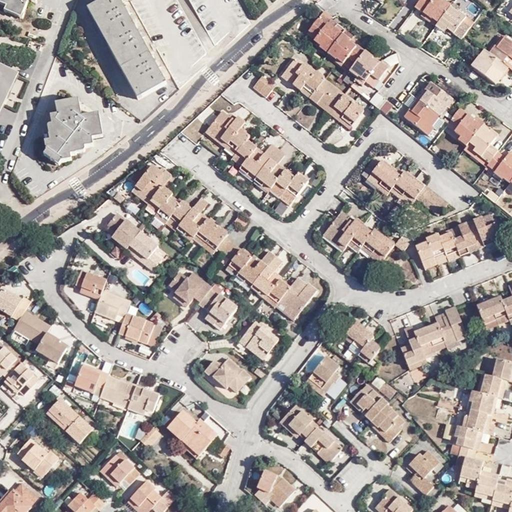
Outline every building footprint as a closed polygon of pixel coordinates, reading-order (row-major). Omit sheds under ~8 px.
[(23,17),(29,1),(29,0),(0,0),(0,1),(9,5),(7,10),(23,17)] [(138,100),(166,84),(158,69),(160,69),(157,61),(154,62),(141,39),(144,38),(140,31),(138,32),(128,15),(131,14),(127,7),(124,8),(120,0),(102,0),(103,1),(88,9),(138,100)] [(230,32),(236,38),(250,25),(236,0),(131,0),(130,1),(179,90),(196,75),(190,68),(207,54),(176,0),(188,0),(214,46),(230,32)] [(443,2),(440,0),(420,0),(415,8),(423,14),(431,20),(432,19),(438,24),(452,6),(444,1),(443,2)] [(511,0),(507,0),(503,8),(510,13),(511,9),(511,0)] [(447,30),(461,41),(465,36),(471,28),(463,23),(467,18),(459,11),(461,9),(453,4),(452,6),(438,24),(447,30)] [(327,25),(331,20),(332,19),(324,13),(318,21),(326,27),(327,25)] [(431,20),(423,14),(421,16),(436,27),(438,24),(432,19),(431,20)] [(474,23),(467,18),(463,23),(471,28),(474,23)] [(335,29),(342,35),(345,31),(331,20),(327,25),(334,30),(335,29)] [(320,48),(328,54),(342,35),(335,29),(334,30),(327,25),(326,27),(318,21),(309,33),(317,38),(315,41),(314,42),(321,47),(320,48)] [(436,27),(436,28),(444,34),(447,30),(438,24),(436,27)] [(345,31),(342,35),(351,41),(354,38),(345,31)] [(317,38),(309,33),(307,35),(315,41),(317,38)] [(342,35),(328,54),(336,61),(337,60),(343,65),(348,58),(356,64),(365,52),(357,46),(356,48),(350,43),(351,41),(342,35)] [(503,36),(494,47),(496,49),(505,38),(503,36)] [(509,69),(511,71),(511,43),(505,38),(496,49),(494,47),(489,54),(509,69)] [(376,55),(368,48),(365,52),(374,59),(376,55)] [(496,86),(509,69),(489,54),(484,50),(471,67),(496,86)] [(351,71),(349,72),(357,78),(358,79),(358,78),(365,83),(374,89),(388,70),(380,63),(378,65),(372,61),(374,59),(365,52),(356,64),(351,71)] [(343,65),(351,71),(356,64),(348,58),(343,65)] [(296,59),(285,73),(296,82),(293,86),(301,92),(304,88),(316,73),(308,67),(307,68),(296,59)] [(0,108),(16,74),(0,66),(0,108)] [(296,82),(285,73),(282,76),(283,77),(282,79),(292,87),(293,86),(296,82)] [(325,80),(316,73),(304,88),(313,96),(325,80)] [(262,78),(253,89),(267,99),(275,87),(262,78)] [(358,79),(357,78),(355,80),(362,87),(365,83),(358,78),(358,79)] [(344,95),(325,80),(313,96),(310,100),(317,105),(319,102),(332,112),(344,96),(344,95)] [(447,108),(449,110),(455,102),(431,84),(425,91),(428,93),(420,103),(440,118),(447,108)] [(353,85),(351,88),(360,95),(368,101),(370,99),(353,85)] [(304,88),(301,92),(310,100),(313,96),(304,88)] [(425,91),(418,101),(420,103),(428,93),(425,91)] [(376,94),(370,103),(386,115),(392,106),(376,94)] [(354,104),(344,96),(332,112),(341,119),(354,104)] [(76,150),(85,149),(94,147),(93,140),(92,136),(90,124),(96,123),(95,116),(82,118),(79,100),(60,104),(62,115),(51,117),(54,135),(49,136),(50,142),(45,142),(47,153),(62,163),(72,162),(71,156),(77,155),(76,150)] [(420,103),(418,101),(410,111),(412,113),(420,103)] [(319,102),(317,105),(329,114),(332,112),(319,102)] [(429,137),(434,129),(432,128),(440,118),(420,103),(412,113),(410,111),(404,118),(429,137)] [(365,112),(354,104),(341,119),(352,128),(365,112)] [(440,118),(442,119),(449,110),(447,108),(440,118)] [(459,127),(455,133),(461,138),(458,141),(467,147),(469,144),(481,128),(474,122),(475,121),(460,110),(451,121),(459,127)] [(223,112),(208,130),(228,146),(241,130),(246,124),(238,118),(237,120),(235,122),(229,118),(223,112)] [(341,119),(332,112),(329,114),(339,122),(341,119)] [(90,124),(92,136),(103,134),(99,114),(95,116),(96,123),(90,124)] [(478,116),(475,121),(474,122),(481,128),(482,127),(486,122),(478,116)] [(434,129),(442,119),(440,118),(432,128),(434,129)] [(352,128),(341,119),(339,122),(350,131),(352,128)] [(448,124),(447,127),(455,133),(459,127),(451,121),(448,124)] [(500,133),(486,122),(482,127),(490,132),(489,134),(496,139),(500,133)] [(482,127),(481,128),(469,144),(484,155),(481,158),(489,164),(498,153),(498,152),(490,146),(496,139),(489,134),(490,132),(482,127)] [(228,146),(208,130),(206,134),(226,149),(228,146)] [(228,146),(226,149),(235,157),(242,148),(243,148),(248,142),(251,138),(241,130),(228,146)] [(242,148),(235,157),(244,164),(249,158),(250,159),(255,152),(257,149),(248,142),(243,148),(242,148)] [(467,147),(463,152),(485,169),(487,166),(489,164),(481,158),(484,155),(469,144),(467,147)] [(244,164),(242,167),(239,170),(247,176),(249,173),(257,179),(279,151),(279,150),(272,145),(264,155),(262,158),(255,152),(250,159),(249,158),(244,164)] [(235,157),(226,149),(224,151),(234,159),(235,157)] [(264,155),(257,149),(255,152),(262,158),(264,155)] [(285,156),(279,151),(257,179),(271,190),(278,181),(277,181),(283,174),(276,168),(278,165),(285,156)] [(504,179),(510,184),(511,183),(511,181),(511,156),(509,155),(505,159),(498,153),(489,164),(487,166),(495,173),(494,174),(503,181),(504,179)] [(235,157),(234,159),(232,160),(242,167),(244,164),(235,157)] [(374,172),(370,178),(379,185),(392,170),(382,162),(380,165),(374,160),(368,167),(374,172)] [(285,171),(278,165),(276,168),(283,174),(285,171)] [(148,206),(153,200),(163,187),(164,188),(172,177),(166,171),(163,174),(160,172),(153,166),(132,193),(148,206)] [(485,169),(485,170),(493,176),(494,174),(495,173),(487,166),(485,169)] [(392,170),(379,185),(390,194),(390,193),(393,189),(398,182),(398,181),(401,178),(392,170)] [(278,181),(271,190),(270,192),(279,200),(282,197),(284,194),(292,184),(291,183),(295,178),(285,171),(283,174),(277,181),(278,181)] [(249,173),(247,176),(254,182),(257,179),(249,173)] [(404,173),(401,178),(398,181),(398,182),(393,189),(402,196),(415,181),(404,173)] [(298,174),(295,178),(291,183),(292,184),(284,194),(294,202),(309,183),(298,174)] [(153,200),(163,208),(163,206),(164,207),(171,199),(173,195),(167,190),(175,180),(172,177),(164,188),(163,187),(153,200)] [(379,185),(370,178),(365,183),(376,190),(377,189),(379,185)] [(257,179),(254,182),(269,193),(270,192),(271,190),(257,179)] [(425,189),(415,181),(402,196),(412,204),(416,200),(425,189)] [(379,185),(377,189),(387,197),(390,194),(379,185)] [(426,187),(425,189),(416,200),(438,217),(448,204),(426,187)] [(402,196),(393,189),(390,193),(400,200),(402,196)] [(117,193),(113,198),(122,205),(125,199),(117,193)] [(284,194),(282,197),(292,204),(294,202),(284,194)] [(412,204),(402,196),(400,200),(397,203),(407,210),(412,204)] [(163,206),(163,208),(158,214),(167,222),(170,218),(172,215),(180,205),(171,199),(164,207),(163,206)] [(202,199),(192,211),(180,226),(177,231),(184,237),(187,234),(194,239),(196,236),(201,230),(200,229),(205,224),(198,218),(201,214),(209,204),(202,199)] [(158,214),(163,208),(153,200),(148,206),(147,206),(157,214),(158,214)] [(182,203),(180,205),(172,215),(170,218),(180,226),(192,211),(182,203)] [(167,222),(158,214),(157,214),(155,217),(165,225),(165,224),(167,222)] [(208,220),(201,214),(198,218),(205,224),(208,220)] [(337,219),(325,233),(338,243),(355,222),(350,218),(349,218),(347,220),(340,214),(337,219)] [(127,251),(141,234),(117,215),(107,228),(115,235),(113,239),(120,244),(118,246),(126,252),(127,251)] [(240,216),(234,223),(243,230),(248,223),(240,216)] [(170,218),(167,222),(165,224),(176,232),(177,231),(180,226),(170,218)] [(482,218),(473,222),(482,243),(500,236),(493,219),(483,222),(482,218)] [(208,220),(205,224),(200,229),(201,230),(196,236),(206,244),(218,228),(208,220)] [(355,222),(338,243),(346,249),(348,246),(351,242),(362,228),(355,222)] [(473,222),(458,228),(460,233),(467,250),(476,246),(478,251),(484,248),(482,243),(473,222)] [(363,226),(362,228),(351,242),(361,249),(363,246),(369,239),(368,239),(372,233),(363,226)] [(228,236),(218,228),(206,244),(216,251),(217,249),(226,238),(228,236)] [(458,228),(439,236),(440,238),(451,234),(452,236),(460,233),(458,228)] [(375,230),(372,233),(368,239),(369,239),(363,246),(373,254),(385,238),(375,230)] [(338,243),(325,233),(323,237),(324,237),(322,239),(334,248),(338,243)] [(441,244),(445,253),(446,257),(458,252),(458,253),(467,250),(460,233),(452,236),(451,234),(440,238),(442,244),(441,244)] [(158,248),(141,234),(127,251),(134,257),(138,253),(148,261),(145,265),(153,272),(162,261),(153,255),(158,248)] [(187,234),(184,237),(191,242),(193,240),(194,239),(187,234)] [(426,240),(427,243),(429,249),(431,248),(434,258),(445,253),(441,244),(442,244),(440,238),(439,236),(439,235),(426,240)] [(194,239),(193,240),(203,248),(206,244),(196,236),(194,239)] [(482,243),(484,248),(502,241),(500,236),(482,243)] [(241,250),(226,238),(217,249),(226,256),(230,259),(233,261),(241,250)] [(395,246),(385,238),(373,254),(383,262),(395,246)] [(401,239),(395,246),(404,252),(409,245),(401,239)] [(361,249),(351,242),(348,246),(358,253),(359,252),(361,249)] [(338,243),(334,248),(341,253),(342,252),(343,253),(346,249),(338,243)] [(429,249),(427,243),(416,248),(424,267),(436,262),(434,258),(431,248),(429,249)] [(216,251),(206,244),(203,248),(202,248),(212,256),(216,251)] [(363,246),(361,249),(359,252),(368,259),(370,257),(373,254),(363,246)] [(476,246),(467,250),(469,254),(478,251),(476,246)] [(252,259),(241,250),(233,261),(229,266),(240,275),(252,259)] [(458,252),(446,257),(447,258),(449,263),(460,258),(469,254),(467,250),(458,253),(458,252)] [(254,257),(252,259),(240,275),(237,278),(244,284),(247,281),(253,286),(276,257),(270,252),(262,262),(254,257)] [(134,257),(145,265),(148,261),(138,253),(134,257)] [(445,253),(434,258),(436,262),(447,258),(446,257),(445,253)] [(373,254),(370,257),(380,265),(383,262),(373,254)] [(230,259),(226,256),(220,263),(224,266),(230,259)] [(283,262),(276,257),(253,286),(251,289),(258,294),(260,292),(268,297),(281,281),(273,275),(275,273),(283,262)] [(436,262),(424,267),(425,270),(438,266),(436,262)] [(240,275),(229,266),(226,270),(237,279),(237,278),(240,275)] [(93,298),(100,301),(103,292),(107,282),(81,272),(76,286),(82,289),(95,293),(93,298)] [(282,279),(275,273),(273,275),(281,281),(282,279)] [(210,291),(212,289),(192,274),(188,280),(179,274),(170,286),(178,293),(177,295),(189,305),(195,297),(202,302),(210,291)] [(299,279),(291,289),(278,305),(277,307),(295,321),(318,291),(309,284),(308,286),(299,279)] [(291,289),(281,281),(268,297),(278,305),(291,289)] [(95,293),(82,289),(80,294),(93,298),(95,293)] [(0,296),(0,310),(19,322),(25,312),(31,303),(24,298),(22,301),(4,290),(0,296)] [(218,297),(210,291),(202,302),(199,305),(210,314),(206,320),(213,326),(218,320),(225,325),(238,309),(220,295),(218,297)] [(100,301),(95,313),(116,321),(118,316),(125,319),(127,314),(131,303),(103,292),(100,301)] [(260,292),(258,294),(258,295),(265,301),(268,297),(260,292)] [(189,305),(177,295),(174,298),(187,308),(189,305)] [(278,305),(268,297),(265,301),(275,308),(277,307),(278,305)] [(502,303),(503,302),(501,297),(489,302),(497,320),(507,316),(502,303)] [(511,298),(503,302),(502,303),(507,316),(509,321),(511,319),(511,298)] [(497,320),(489,302),(477,307),(487,330),(499,325),(497,320)] [(293,322),(295,321),(277,307),(275,308),(293,322)] [(446,347),(457,342),(468,338),(456,307),(445,312),(446,313),(435,318),(438,324),(444,339),(443,339),(444,343),(446,347)] [(19,322),(14,331),(40,346),(46,336),(47,334),(51,328),(25,312),(19,322)] [(162,318),(157,313),(151,321),(156,322),(157,323),(162,318)] [(123,324),(119,334),(147,345),(150,337),(155,325),(127,314),(125,319),(123,324)] [(118,316),(116,321),(123,324),(125,319),(118,316)] [(499,325),(509,321),(507,316),(497,320),(499,325)] [(218,320),(213,326),(220,331),(225,325),(218,320)] [(257,349),(254,354),(263,362),(279,341),(256,322),(240,343),(246,348),(250,344),(257,349)] [(345,334),(355,342),(364,330),(354,322),(345,334)] [(444,339),(438,324),(426,329),(434,347),(444,343),(443,339),(444,339)] [(158,340),(163,328),(155,325),(150,337),(158,340)] [(426,360),(423,351),(420,345),(420,346),(415,333),(412,327),(404,330),(408,341),(410,346),(407,347),(401,350),(408,367),(426,360)] [(434,347),(426,329),(415,333),(420,346),(420,345),(423,351),(434,347)] [(355,342),(364,349),(369,343),(370,344),(371,342),(375,338),(364,330),(355,342)] [(46,336),(59,345),(61,342),(47,334),(46,336)] [(342,337),(352,345),(355,342),(345,334),(342,337)] [(40,346),(37,352),(58,365),(68,349),(59,345),(46,336),(40,346)] [(350,349),(359,355),(364,349),(355,342),(352,345),(350,349)] [(364,349),(359,355),(358,356),(369,365),(370,364),(372,360),(374,358),(381,350),(371,342),(370,344),(369,343),(364,349)] [(459,346),(457,342),(446,347),(446,348),(448,351),(459,346)] [(446,348),(446,347),(444,343),(434,347),(436,352),(446,348)] [(246,348),(254,354),(257,349),(250,344),(246,348)] [(438,356),(436,352),(434,347),(423,351),(426,360),(427,361),(438,356)] [(10,376),(22,365),(5,348),(0,353),(0,372),(4,375),(6,372),(10,376)] [(327,357),(309,379),(327,393),(335,383),(336,384),(340,378),(335,374),(341,367),(327,357)] [(507,381),(511,382),(511,362),(493,358),(491,369),(494,370),(493,378),(507,381)] [(222,368),(216,363),(215,361),(205,373),(212,379),(214,378),(227,390),(229,387),(237,393),(251,378),(244,371),(243,372),(229,360),(224,365),(222,368)] [(427,361),(426,360),(408,367),(410,371),(428,364),(427,361)] [(39,382),(22,365),(10,376),(5,383),(12,389),(15,386),(20,391),(19,392),(24,397),(39,382)] [(101,376),(102,373),(84,365),(82,369),(101,376)] [(104,390),(109,377),(109,375),(102,373),(101,376),(82,369),(75,387),(94,395),(97,387),(104,390)] [(503,389),(505,390),(507,381),(493,378),(489,377),(485,376),(483,383),(480,382),(477,393),(495,398),(498,398),(500,399),(503,389)] [(137,387),(137,386),(130,383),(129,385),(109,377),(104,390),(101,397),(100,399),(129,409),(137,387)] [(327,393),(309,379),(305,384),(323,398),(327,393)] [(67,380),(65,387),(72,390),(75,383),(67,380)] [(385,383),(380,391),(390,399),(396,391),(385,383)] [(373,390),(367,385),(362,390),(368,396),(373,390)] [(17,395),(19,392),(20,391),(15,386),(12,389),(17,395)] [(94,395),(101,397),(104,390),(97,387),(94,395)] [(160,396),(137,387),(129,409),(128,410),(144,416),(146,411),(153,414),(160,396)] [(388,406),(389,405),(373,390),(368,396),(362,390),(352,400),(368,415),(365,417),(372,423),(388,406)] [(471,411),(508,420),(509,416),(497,413),(496,414),(494,414),(495,408),(493,407),(495,398),(477,393),(472,392),(470,403),(473,403),(471,411)] [(400,394),(397,398),(403,403),(406,399),(400,394)] [(60,400),(49,413),(66,428),(67,426),(70,429),(66,433),(80,445),(94,431),(60,400)] [(368,415),(352,400),(350,403),(365,417),(368,415)] [(317,429),(319,427),(296,406),(282,420),(300,436),(302,434),(308,439),(317,429)] [(405,422),(388,406),(372,423),(370,425),(377,432),(380,429),(392,440),(402,430),(400,428),(405,422)] [(506,425),(508,420),(471,411),(469,418),(465,417),(463,428),(481,433),(483,434),(486,435),(489,424),(491,424),(492,419),(496,420),(496,422),(506,425)] [(66,428),(49,413),(47,415),(66,433),(70,429),(67,426),(66,428)] [(197,426),(197,425),(183,413),(168,430),(179,439),(183,442),(197,426)] [(280,423),(297,439),(300,436),(282,420),(280,423)] [(218,437),(203,424),(200,422),(197,425),(197,426),(183,442),(179,439),(176,441),(184,448),(187,445),(200,457),(218,437)] [(486,435),(493,436),(495,425),(491,424),(489,424),(486,435)] [(476,451),(478,452),(481,443),(479,443),(481,433),(463,428),(459,428),(458,427),(455,438),(458,439),(456,446),(461,448),(476,451)] [(161,435),(154,428),(141,442),(148,449),(152,445),(161,435)] [(323,435),(317,429),(308,439),(306,442),(305,442),(312,449),(314,447),(319,452),(320,451),(331,462),(343,450),(325,433),(323,435)] [(380,429),(377,432),(389,444),(392,440),(380,429)] [(166,440),(161,435),(152,445),(158,450),(166,440)] [(37,470),(45,476),(59,460),(50,453),(48,456),(30,440),(18,454),(24,460),(23,461),(35,472),(37,470)] [(223,444),(217,454),(224,459),(230,448),(229,447),(231,444),(226,441),(224,444),(223,444)] [(198,459),(200,457),(187,445),(184,448),(197,460),(198,459)] [(329,465),(331,462),(320,451),(319,452),(314,447),(312,449),(329,465)] [(481,471),(484,463),(474,460),(475,458),(476,451),(461,448),(459,457),(465,459),(460,478),(468,480),(467,483),(478,486),(481,473),(481,471)] [(420,455),(410,466),(417,473),(414,476),(410,481),(426,496),(434,488),(425,479),(440,463),(428,451),(422,457),(420,455)] [(124,463),(126,461),(128,459),(120,452),(116,456),(124,463)] [(130,485),(141,474),(126,461),(124,463),(116,456),(100,473),(108,480),(111,476),(121,485),(125,480),(130,485)] [(417,473),(410,466),(407,469),(414,476),(417,473)] [(43,479),(45,476),(37,470),(35,472),(43,479)] [(264,471),(257,488),(270,493),(274,497),(270,500),(280,508),(296,491),(283,479),(280,481),(275,479),(276,477),(264,471)] [(498,479),(499,476),(491,474),(491,476),(481,473),(478,486),(477,490),(475,497),(486,500),(487,496),(494,498),(498,479)] [(117,488),(121,485),(111,476),(108,480),(117,488)] [(511,485),(505,484),(506,481),(498,479),(494,498),(493,502),(500,504),(499,508),(510,510),(511,502),(511,485)] [(150,511),(153,510),(155,511),(164,511),(170,506),(155,492),(157,490),(148,482),(131,500),(143,511),(150,511)] [(12,495),(2,506),(0,507),(0,511),(27,511),(32,508),(31,507),(37,499),(22,485),(15,493),(14,492),(12,495)] [(170,506),(173,502),(159,488),(157,490),(155,492),(170,506)] [(270,493),(257,488),(270,500),(274,497),(270,493)] [(412,511),(414,511),(390,489),(384,496),(386,497),(375,508),(379,511),(412,511)] [(0,502),(0,503),(2,506),(12,495),(9,492),(0,502)] [(105,504),(94,494),(88,501),(81,494),(69,507),(73,511),(92,511),(96,508),(99,510),(105,504)] [(136,511),(143,511),(131,500),(128,504),(136,511)]
